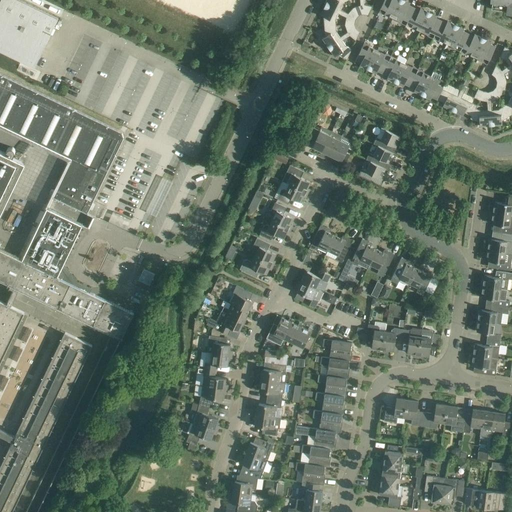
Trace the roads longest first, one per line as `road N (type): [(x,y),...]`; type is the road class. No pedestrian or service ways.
road 1 (residential): [(140,243),(168,252),(188,245),(305,0)]
road 2 (residential): [(214,511),(220,462),(241,416),(250,344),(274,295),(280,297)]
road 3 (residential): [(450,379),(382,379),(339,504)]
road 4 (residential): [(280,297),(295,264),(292,245),(329,171)]
road 5 (residential): [(445,135),(444,127),(343,77)]
